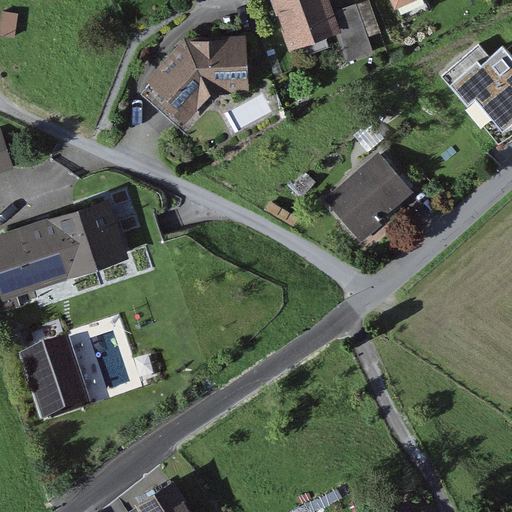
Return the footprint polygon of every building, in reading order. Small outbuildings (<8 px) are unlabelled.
[(271,0),(289,50),(340,32),(333,13),(328,0),(271,0)] [(382,32),(371,0),(364,2),(358,4),(369,37),(382,32)] [(369,37),(358,4),(348,8),(333,13),(340,32),(347,57),(372,50),(369,37)] [(2,11),(0,24),(0,34),(15,37),(18,13),(2,11)] [(245,40),(189,45),(147,88),(181,121),(207,94),(249,91),(245,40)] [(447,76),(505,144),(511,138),(511,45),(494,61),(482,47),(447,76)] [(0,142),(0,184),(15,181),(4,142),(0,142)] [(408,189),(379,156),(327,203),(357,235),(408,189)] [(73,293),(129,277),(111,210),(54,226),(56,233),(73,293)] [(0,312),(73,293),(56,233),(0,248),(0,312)] [(187,511),(178,495),(147,511),(187,511)]
